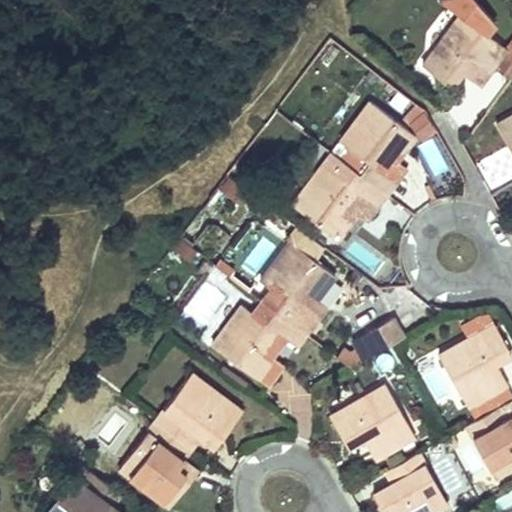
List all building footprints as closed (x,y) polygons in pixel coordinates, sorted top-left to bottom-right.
[(449,0),(467,15),(427,64),(446,79),(452,71),(459,76),(461,78),(466,73),(486,88),(499,71),(511,79),(511,51),(491,34),(500,23),(481,0),(449,0)] [(452,71),(446,79),(449,81),(455,86),(461,78),(459,76),(452,71)] [(372,156),(363,168),(391,189),(401,176),(387,166),(382,161),(397,140),(407,146),(421,129),(376,95),(344,136),(372,156)] [(511,115),(499,122),(511,145),(511,144),(511,115)] [(387,166),(401,176),(412,163),(401,155),(407,146),(397,140),(382,161),(387,166)] [(326,160),(297,199),(342,234),(361,209),(371,217),(391,189),(363,168),(354,180),(326,160)] [(290,299),(282,309),(310,330),(320,317),(301,303),(316,283),(325,290),(338,272),(292,237),(262,278),(290,299)] [(244,301),(215,341),(261,375),(274,357),(266,350),(281,330),(299,345),(310,330),(282,309),(272,321),(244,301)] [(369,329),(380,349),(393,342),(407,334),(396,314),(369,329)] [(496,319),(440,350),(470,403),(510,380),(497,359),(507,354),(502,345),(508,342),(496,319)] [(380,349),(369,329),(356,336),(361,344),(367,356),(380,349)] [(511,351),(511,348),(508,342),(502,345),(507,354),(511,351)] [(367,356),(361,344),(351,350),(346,345),(338,354),(351,365),(367,356)] [(191,369),(156,415),(193,443),(200,432),(208,423),(215,429),(221,423),(229,428),(243,409),(191,369)] [(418,431),(387,379),(332,410),(344,432),(352,428),(357,438),(367,433),(378,454),(418,431)] [(500,402),(468,420),(497,472),(511,463),(511,423),(511,424),(507,415),(500,402)] [(156,415),(120,464),(172,503),(186,484),(179,479),(186,470),(177,463),(184,455),(193,443),(156,415)] [(208,423),(200,432),(217,444),(229,428),(221,423),(215,429),(208,423)] [(352,428),(344,432),(350,441),(357,438),(352,428)] [(425,511),(451,498),(421,446),(388,465),(395,477),(400,486),(392,491),(396,499),(385,505),(389,511),(425,511)] [(179,479),(186,484),(200,467),(184,455),(177,463),(186,470),(179,479)] [(94,468),(62,511),(108,511),(114,504),(124,491),(94,468)] [(376,489),(385,505),(396,499),(392,491),(400,486),(395,477),(376,489)]
